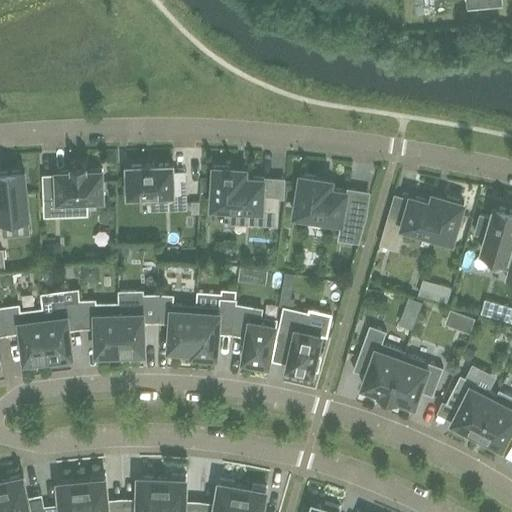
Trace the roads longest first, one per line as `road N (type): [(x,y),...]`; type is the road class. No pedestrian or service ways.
road 1 (residential): [(511,491),(366,419),(257,393),(147,384),(51,388),(0,416)]
road 2 (residential): [(511,172),(347,141),(217,130),(0,135)]
road 3 (residential): [(427,511),(304,460),(251,448),(169,440),(48,449),(0,435)]
